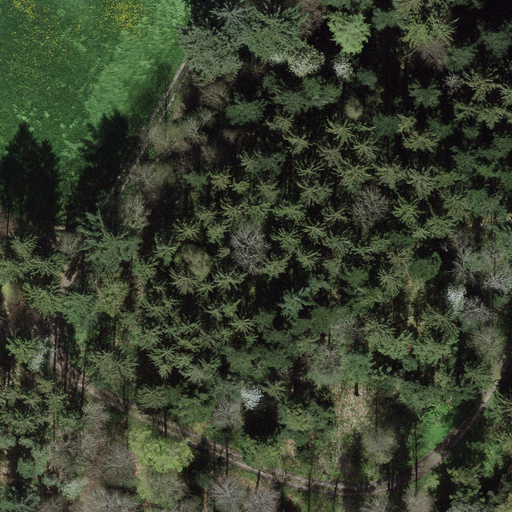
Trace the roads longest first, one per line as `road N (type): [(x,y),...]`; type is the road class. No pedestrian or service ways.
road 1 (track): [(511,346),(462,430),(421,470),(353,500),(279,483),(95,394)]
road 2 (track): [(42,351),(237,0)]
